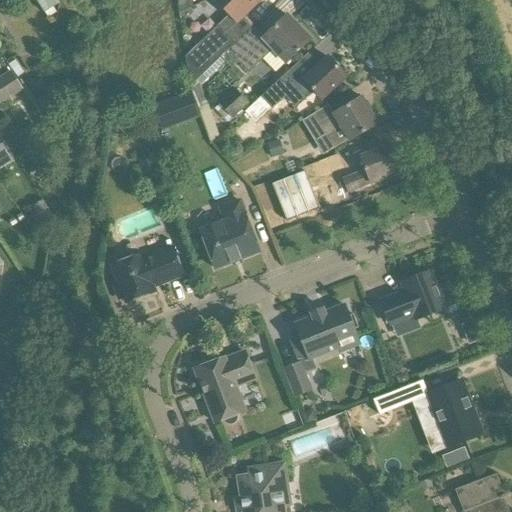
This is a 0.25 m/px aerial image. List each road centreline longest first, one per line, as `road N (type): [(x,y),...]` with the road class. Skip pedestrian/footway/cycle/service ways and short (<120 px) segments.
road 1 (residential): [(198,511),(159,382),(167,342),(189,311),(466,193)]
road 2 (residential): [(466,193),(400,69),(340,0)]
road 3 (residential): [(511,314),(466,193)]
